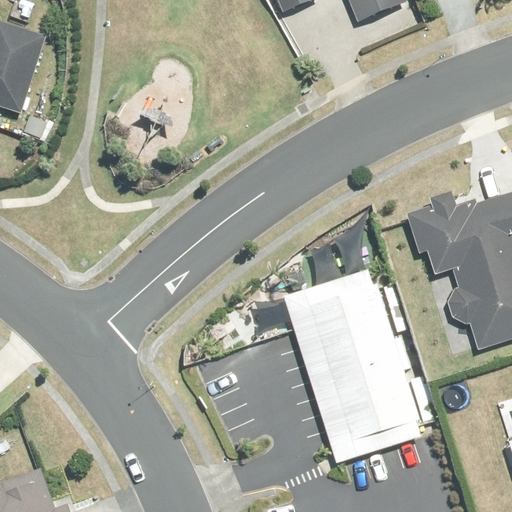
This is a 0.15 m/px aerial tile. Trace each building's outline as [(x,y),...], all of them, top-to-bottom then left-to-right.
[(410,9),(406,0),(281,0),(289,19),(327,4),(324,0),(355,0),(366,27),(410,9)] [(0,116),(3,106),(24,113),(49,40),(0,23),(0,116)] [(476,339),(483,358),(511,348),(511,196),(461,215),(456,202),(413,217),(436,282),(454,276),(459,289),(456,292),(453,295),(452,298),(450,301),(450,305),(450,309),(450,312),(452,316),(453,319),(456,322),(459,324),(462,326),(465,328),(469,328),(472,328),(476,339)] [(415,416),(361,252),(278,279),(332,443),(415,416)] [(511,402),(502,406),(511,439),(511,402)] [(0,511),(67,511),(66,508),(56,511),(44,479),(0,496),(0,511)]
